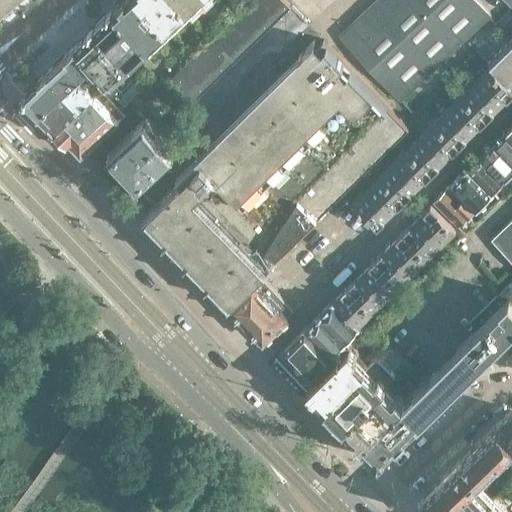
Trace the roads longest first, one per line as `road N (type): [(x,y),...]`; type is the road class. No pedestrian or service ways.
road 1 (residential): [(234,378),(511,107)]
road 2 (residential): [(103,233),(314,29)]
road 3 (secondary): [(60,267),(203,408)]
road 4 (secondary): [(234,378),(103,233)]
road 5 (residential): [(368,511),(479,403),(511,389)]
road 6 (secondary): [(364,511),(234,378)]
road 7 (secondary): [(103,233),(0,124)]
road 8 (secondary): [(203,408),(296,511)]
